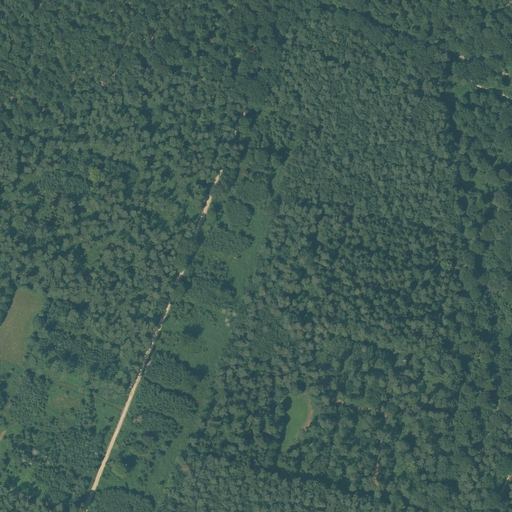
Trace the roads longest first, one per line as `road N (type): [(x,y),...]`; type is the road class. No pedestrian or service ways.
road 1 (track): [(86,511),(287,0)]
road 2 (track): [(258,0),(0,123)]
road 3 (unknown): [(511,99),(356,35),(304,0)]
road 4 (track): [(321,0),(511,75)]
